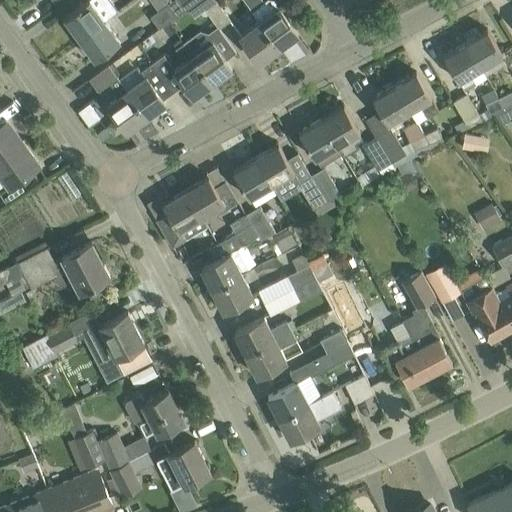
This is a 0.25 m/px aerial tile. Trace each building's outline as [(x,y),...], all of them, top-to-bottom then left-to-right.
[(85,0),(64,16),(80,37),(105,18),(118,9),(111,0),(85,0)] [(194,15),(205,7),(214,0),(184,0),(181,2),(179,0),(169,0),(168,1),(176,13),(187,5),(194,15)] [(214,0),(205,7),(220,27),(230,19),(216,0),(214,0)] [(245,0),(260,20),(279,46),(298,32),(275,0),(264,0),(245,0)] [(168,1),(151,14),(159,26),(176,13),(168,1)] [(80,37),(95,58),(121,39),(105,18),(80,37)] [(260,60),(279,46),(260,20),(241,34),(260,60)] [(200,29),(184,41),(213,80),(232,66),(226,58),(237,50),(220,27),(218,25),(209,32),(200,29)] [(481,66),(503,53),(488,27),(465,41),(481,66)] [(213,80),(184,41),(176,47),(185,59),(175,67),(174,67),(185,82),(193,94),(213,80)] [(481,66),(465,41),(444,54),(464,88),(475,82),(476,83),(487,76),(486,74),(481,66)] [(153,61),(174,89),(184,82),(174,67),(175,67),(164,53),(153,61)] [(146,73),(163,97),(174,89),(153,61),(142,69),(145,74),(146,73)] [(146,115),(127,87),(109,63),(89,77),(98,88),(100,87),(110,101),(108,102),(127,129),(146,115)] [(419,103),(427,116),(439,109),(416,70),(395,83),(410,109),(419,103)] [(145,74),(127,87),(146,115),(166,101),(164,97),(146,73),(145,74)] [(388,122),(410,109),(395,83),(373,96),(388,122)] [(511,89),(498,97),(503,106),(511,101),(511,89)] [(453,100),(465,122),(479,114),(480,114),(479,113),(467,92),(453,100)] [(488,107),(491,112),(503,106),(498,97),(486,102),(488,107)] [(90,102),(80,109),(89,123),(100,116),(90,102)] [(344,103),(322,116),(343,152),(345,155),(359,146),(357,141),(363,137),(359,130),(360,129),(344,103)] [(494,114),(502,124),(511,118),(511,104),(504,108),(498,111),(499,112),(494,114)] [(488,107),(479,113),(480,114),(480,115),(483,120),(492,115),(491,112),(488,107)] [(343,152),(322,116),(299,130),(321,165),(343,152)] [(0,173),(9,185),(40,162),(23,139),(21,141),(6,120),(0,124),(0,173)] [(390,126),(376,134),(391,160),(405,152),(390,126)] [(424,134),(428,143),(442,136),(437,127),(424,134)] [(488,148),(489,135),(464,132),(463,146),(488,148)] [(391,160),(376,134),(362,142),(377,169),(391,160)] [(410,141),(414,150),(428,143),(424,134),(410,141)] [(279,142),(256,156),(272,182),(291,170),(297,180),(311,173),(298,151),(288,158),(279,142)] [(272,182),(256,156),(233,169),(249,195),(272,182)] [(324,165),(311,173),(326,199),(339,191),(341,193),(361,181),(356,172),(335,184),(324,165)] [(326,199),(311,173),(297,180),(313,206),(326,199)] [(209,174),(186,188),(202,215),(224,202),(227,206),(238,199),(226,178),(215,185),(209,174)] [(208,224),(202,215),(186,188),(164,201),(169,210),(157,217),(173,244),(208,224)] [(491,200),(475,210),(484,227),(501,218),(491,200)] [(246,212),(252,222),(259,234),(262,238),(276,230),(260,204),(246,212)] [(252,222),(246,212),(234,219),(240,230),(252,222)] [(215,258),(201,265),(212,287),(242,271),(231,250),(259,234),(252,222),(240,230),(209,246),(215,258)] [(273,235),(282,251),(298,241),(289,225),(273,235)] [(511,233),(492,244),(503,264),(511,259),(511,233)] [(41,247),(18,259),(32,286),(69,267),(80,289),(90,284),(91,286),(96,283),(95,281),(109,274),(92,240),(63,255),(64,256),(50,264),(41,247)] [(264,301),(294,286),(315,275),(304,252),(292,258),(298,269),(258,288),(264,301)] [(328,261),(313,269),(316,275),(316,276),(318,279),(333,272),(328,261)] [(427,271),(443,299),(462,288),(446,261),(427,271)] [(402,318),(410,334),(430,371),(452,359),(422,303),(436,295),(422,268),(402,279),(416,306),(412,308),(414,312),(402,318)] [(212,287),(224,309),(254,293),(242,271),(212,287)] [(294,286),(301,299),(322,288),(315,275),(294,286)] [(511,318),(501,298),(493,285),(490,281),(480,286),(479,292),(466,299),(471,306),(490,339),(511,327),(511,318)] [(511,293),(501,298),(511,318),(511,282),(506,285),(511,293)] [(349,306),(334,313),(341,328),(346,337),(361,330),(349,306)] [(100,324),(101,325),(88,331),(96,346),(109,340),(116,355),(144,340),(128,310),(100,324)] [(235,330),(246,352),(292,328),(287,319),(270,327),(264,315),(235,330)] [(46,332),(22,345),(34,366),(58,353),(55,349),(77,337),(69,323),(48,334),(46,332)] [(246,352),(257,373),(286,358),(280,346),(297,337),(292,328),(246,352)] [(321,338),(327,350),(347,340),(346,337),(341,328),(321,338)] [(430,371),(410,334),(382,348),(395,373),(401,369),(408,382),(430,371)] [(305,361),(312,374),(353,352),(347,340),(327,350),(305,361)] [(345,382),(355,402),(374,392),(364,373),(345,382)] [(268,394),(279,416),(309,401),(298,379),(268,394)] [(169,388),(145,401),(142,395),(139,393),(126,399),(126,403),(135,420),(137,421),(145,434),(156,428),(158,431),(184,417),(169,388)] [(279,416),(291,438),(320,422),(317,417),(341,405),(333,388),(309,401),(279,416)] [(68,438),(81,468),(106,458),(98,438),(95,427),(68,438)] [(106,458),(110,467),(130,457),(118,429),(98,438),(106,458)] [(156,458),(172,488),(184,481),(185,482),(210,469),(195,439),(156,458)] [(143,485),(130,457),(110,467),(123,494),(143,485)] [(99,469),(49,489),(58,511),(83,511),(98,506),(100,510),(113,504),(99,469)] [(511,511),(511,480),(467,502),(472,511),(496,511),(502,510),(503,511),(511,511)] [(58,511),(49,489),(0,508),(0,511),(58,511)] [(435,511),(431,502),(410,511),(435,511)]
